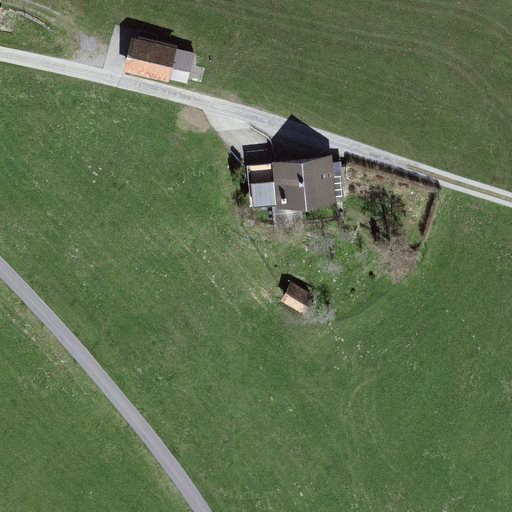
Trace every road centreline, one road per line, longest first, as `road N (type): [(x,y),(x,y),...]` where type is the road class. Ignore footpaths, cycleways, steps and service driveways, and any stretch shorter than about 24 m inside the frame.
road 1 (track): [(511,203),(0,61)]
road 2 (unclassified): [(0,258),(163,449),(202,511)]
